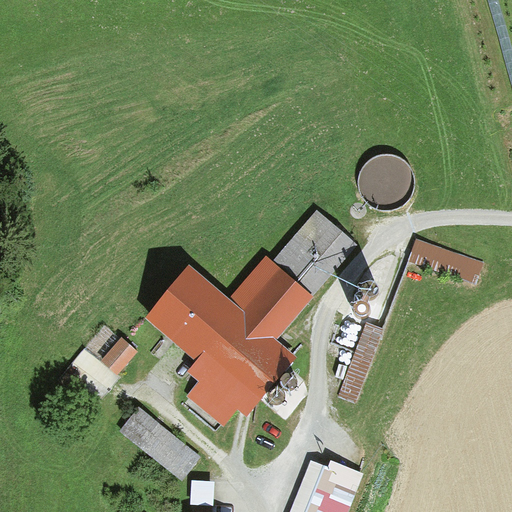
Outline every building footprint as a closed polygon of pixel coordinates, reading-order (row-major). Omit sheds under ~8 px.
[(247,421),(297,360),(277,343),(357,247),(316,213),(272,266),(267,262),(231,305),(190,272),(147,323),(169,342),(198,366),(189,377),(198,385),(187,397),(223,427),(236,412),(247,421)] [(409,263),(473,285),(480,263),(416,242),(409,263)] [(339,400),(354,406),(390,311),(376,305),(339,400)] [(119,376),(137,355),(121,341),(102,362),(119,376)] [(117,378),(85,350),(61,378),(94,406),(117,378)] [(183,481),(201,458),(141,409),(123,432),(183,481)] [(348,511),(362,476),(332,465),(329,474),(311,467),(294,511),(348,511)] [(214,485),(193,484),(191,507),(213,508),(214,485)]
